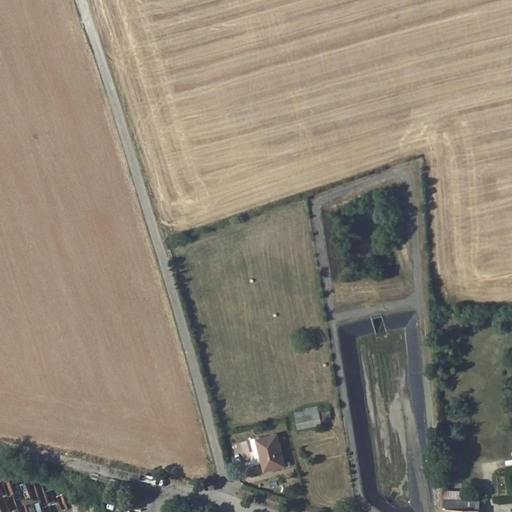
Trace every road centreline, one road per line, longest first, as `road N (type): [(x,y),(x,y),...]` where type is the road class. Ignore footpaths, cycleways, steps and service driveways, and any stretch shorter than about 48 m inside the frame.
road 1 (unclassified): [(230,506),(82,0)]
road 2 (unclassified): [(230,506),(0,449)]
